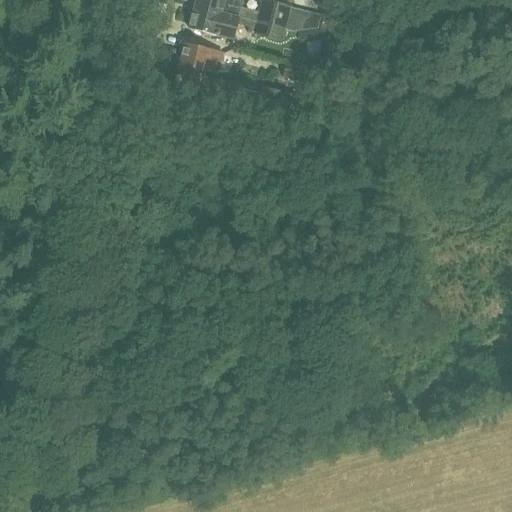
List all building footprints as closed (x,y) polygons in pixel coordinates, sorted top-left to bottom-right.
[(195,0),(193,8),(237,20),(242,0),(195,0)] [(188,30),(226,40),(232,41),(237,20),(193,8),(188,30)] [(256,25),(251,46),(279,53),(284,32),(256,25)] [(184,46),(178,68),(205,75),(207,67),(219,70),(223,57),(184,46)] [(307,85),(308,81),(311,67),(285,61),(280,80),(307,85)] [(211,99),(215,82),(204,79),(205,75),(178,68),(172,89),(211,99)] [(303,100),(258,90),(239,85),(236,96),(256,101),(252,119),(295,129),(303,100)]
